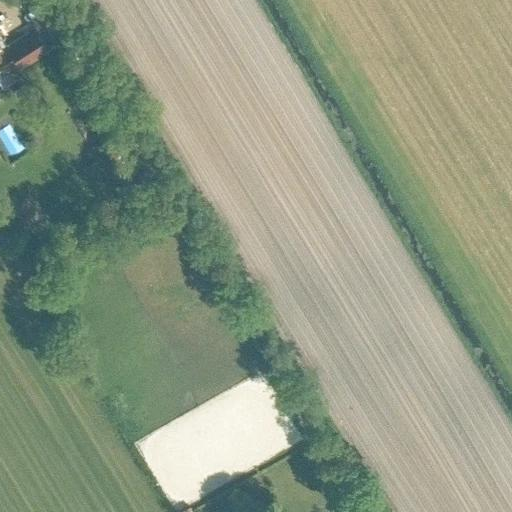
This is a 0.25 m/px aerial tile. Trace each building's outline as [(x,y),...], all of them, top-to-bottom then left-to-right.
[(49,5),(36,14),(55,44),(68,36),(49,5)] [(1,49),(0,46),(0,62),(4,67),(17,58),(20,63),(47,46),(33,25),(6,42),(8,45),(1,49)] [(33,148),(39,159),(54,151),(48,140),(33,148)] [(42,242),(32,248),(40,260),(49,254),(42,242)] [(255,432),(262,458),(288,451),(282,425),(255,432)]
